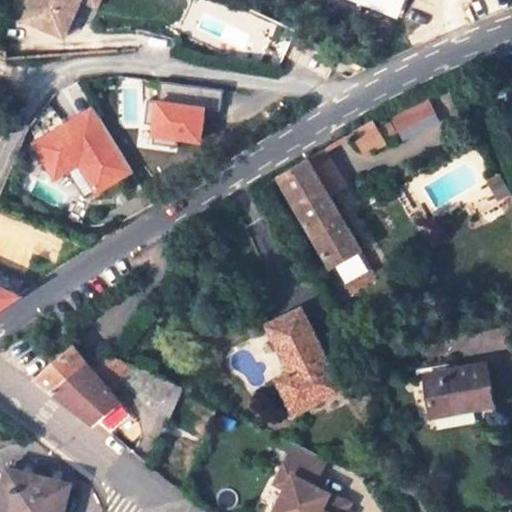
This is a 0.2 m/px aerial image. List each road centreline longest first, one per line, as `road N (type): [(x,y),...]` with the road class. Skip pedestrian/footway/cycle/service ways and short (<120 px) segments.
road 1 (unclassified): [(0,325),(372,94),(511,33)]
road 2 (unclassified): [(0,379),(132,492)]
